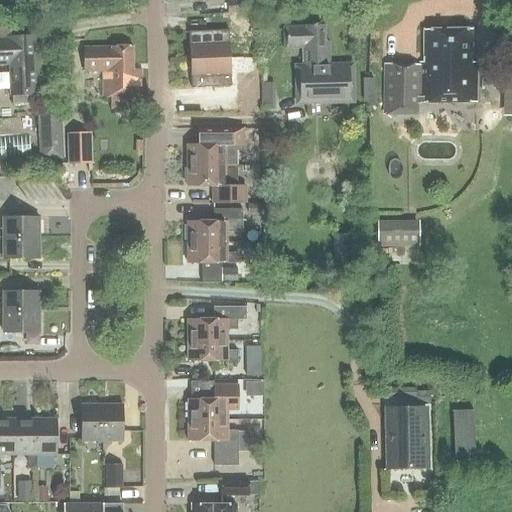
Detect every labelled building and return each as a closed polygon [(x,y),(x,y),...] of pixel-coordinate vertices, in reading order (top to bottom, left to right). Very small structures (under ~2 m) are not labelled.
[(255,0),(238,0),(227,1),(228,15),(257,13),(255,0)] [(330,42),(326,42),(325,27),(306,28),(306,29),(285,29),(285,49),(303,49),(303,68),(297,68),(298,99),(308,98),(308,103),(353,102),(352,67),(330,67),(330,42)] [(229,32),(189,33),(190,62),(231,60),(229,32)] [(385,65),(385,103),(385,115),(418,116),(418,104),(477,104),(478,66),(472,66),(472,32),(425,32),(425,63),(421,63),(421,65),(385,65)] [(0,64),(11,64),(13,96),(40,94),(38,52),(35,52),(34,37),(10,38),(10,40),(0,40),(0,64)] [(103,99),(142,98),(141,71),(133,71),(132,48),(111,48),(111,47),(84,48),(84,73),(103,73),(103,99)] [(192,90),(232,88),(231,60),(190,62),(192,90)] [(260,77),(238,76),(237,114),(259,115),(260,77)] [(511,76),(504,77),(503,117),(511,117),(511,76)] [(39,118),(41,161),(64,160),(62,117),(39,118)] [(243,153),(243,130),(200,130),(200,146),(187,146),(187,167),(227,167),(238,167),(237,153),(243,153)] [(67,134),(67,166),(91,165),(91,133),(67,134)] [(227,177),(227,167),(187,167),(187,188),(214,188),(214,205),(246,204),(246,187),(238,187),(238,177),(227,177)] [(188,244),(227,244),(227,233),(243,233),(243,211),(214,211),(214,223),(188,223),(188,244)] [(1,238),(39,238),(39,219),(1,219),(1,238)] [(377,248),(419,248),(419,222),(377,222),(377,248)] [(332,235),(333,269),(356,269),(355,235),(332,235)] [(39,238),(1,238),(1,257),(39,258),(39,238)] [(227,254),(227,244),(188,244),(188,264),(238,264),(238,254),(227,254)] [(237,268),(221,269),(221,282),(237,281),(237,268)] [(1,312),(39,311),(39,291),(0,291),(1,312)] [(188,341),(228,341),(228,331),(238,331),(238,321),(246,321),(246,308),(214,308),(214,320),(188,320),(188,341)] [(39,332),(39,311),(1,312),(1,332),(39,332)] [(228,351),(228,341),(188,341),(188,362),(238,362),(238,351),(228,351)] [(188,421),(228,421),(228,411),(238,411),(238,386),(214,386),(214,400),(188,400),(188,421)] [(83,440),(104,440),(104,405),(83,405),(83,440)] [(104,405),(104,440),(125,440),(125,405),(104,405)] [(455,408),(457,459),(478,458),(475,407),(455,408)] [(385,471),(429,470),(428,408),(384,408),(385,471)] [(15,453),(16,417),(0,417),(0,465),(2,466),(2,453),(15,453)] [(37,453),(37,418),(16,417),(15,453),(29,453),(29,466),(38,466),(38,453),(37,453)] [(37,453),(38,453),(59,454),(59,418),(37,418),(37,453)] [(228,421),(188,421),(188,442),(213,442),(213,466),(237,466),(237,431),(228,431),(228,421)] [(105,488),(122,488),(122,466),(105,466),(105,488)] [(254,482),(219,482),(219,497),(249,497),(249,489),(254,489),(254,482)] [(105,511),(105,502),(65,502),(65,511),(105,511)] [(234,505),(234,503),(192,503),(192,511),(236,511),(237,505),(234,505)]
